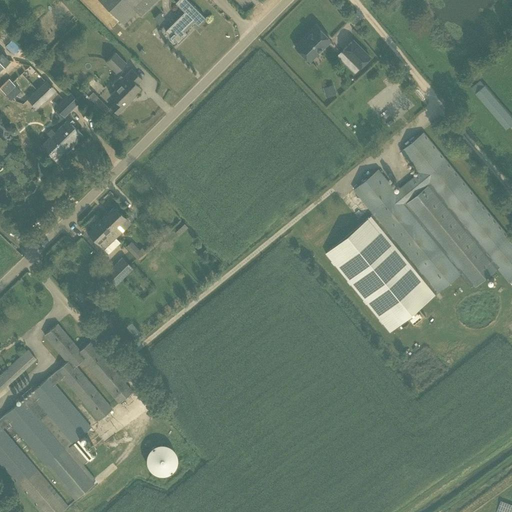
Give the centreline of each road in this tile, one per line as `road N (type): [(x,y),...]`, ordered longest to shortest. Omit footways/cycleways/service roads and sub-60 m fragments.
road 1 (unclassified): [(0,287),(288,0)]
road 2 (track): [(439,105),(133,355)]
road 3 (track): [(352,0),(511,192)]
